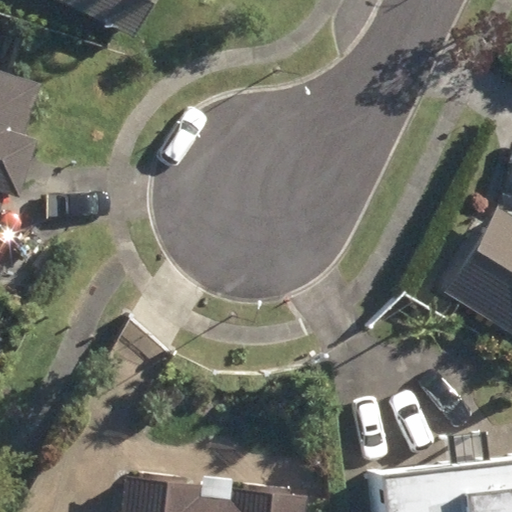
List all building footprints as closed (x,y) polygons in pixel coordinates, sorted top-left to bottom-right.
[(48,0),(131,41),(151,0),(48,0)] [(0,194),(17,200),(34,143),(21,138),(37,87),(0,74),(0,194)] [(511,217),(494,207),(444,292),(511,331),(511,217)] [(511,511),(511,459),(373,475),(376,511),(511,511)] [(302,511),(304,495),(227,488),(225,498),(197,495),(197,484),(121,476),(117,511),(302,511)]
